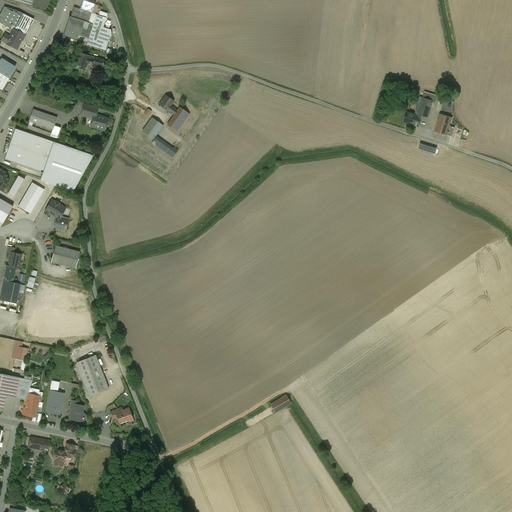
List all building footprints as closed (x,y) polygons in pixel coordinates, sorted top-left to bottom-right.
[(11,0),(32,5),(32,4),(48,9),(50,0),(11,0)] [(91,4),(83,1),(83,2),(84,2),(83,6),(82,6),(80,10),(92,13),(95,14),(98,6),(96,5),(91,4)] [(18,13),(13,11),(13,12),(4,7),(0,14),(0,20),(11,27),(12,25),(16,27),(14,30),(13,30),(14,31),(10,39),(5,36),(5,34),(1,41),(6,43),(17,49),(22,40),(23,40),(25,36),(23,35),(32,19),(23,14),(18,12),(18,13)] [(80,10),(74,7),(71,17),(69,17),(68,22),(66,21),(65,25),(66,26),(63,36),(87,44),(93,24),(89,23),(92,13),(80,10)] [(106,18),(96,15),(93,24),(87,44),(106,50),(111,35),(111,30),(103,27),(104,23),(106,18)] [(95,57),(80,53),(77,66),(79,67),(79,69),(85,71),(87,64),(92,65),(92,67),(98,69),(99,67),(105,69),(107,62),(104,61),(104,60),(95,57)] [(1,57),(0,59),(0,87),(2,89),(16,66),(1,57)] [(437,97),(424,93),(418,111),(416,110),(415,115),(406,112),(403,122),(419,126),(422,116),(428,117),(433,101),(435,102),(437,97)] [(173,101),(166,96),(159,105),(167,110),(174,115),(177,111),(170,106),(173,101)] [(453,102),(444,100),(442,107),(451,110),(453,102)] [(98,108),(89,105),(86,117),(93,119),(94,115),(96,115),(98,108)] [(174,115),(168,125),(176,131),(188,115),(179,108),(177,111),(174,115)] [(57,118),(33,110),(29,121),(53,129),(57,118)] [(451,118),(440,114),(435,131),(451,136),(454,128),(449,126),(451,118)] [(96,115),(94,115),(93,119),(90,126),(105,130),(108,119),(96,115)] [(152,120),(143,132),(152,139),(161,127),(152,120)] [(15,129),(4,159),(42,172),(43,172),(53,142),(15,129)] [(175,149),(159,137),(158,139),(155,136),(155,137),(151,142),(173,158),(178,151),(175,149)] [(42,172),(40,180),(72,193),(93,156),(53,142),(43,172),(42,172)] [(436,149),(423,145),(422,149),(435,154),(436,149)] [(2,170),(0,168),(0,189),(2,191),(8,181),(6,172),(2,170)] [(25,179),(18,175),(7,194),(14,198),(25,179)] [(32,182),(18,207),(31,213),(45,189),(32,182)] [(13,205),(0,197),(0,221),(3,223),(13,205)] [(59,203),(56,201),(55,202),(52,200),(44,213),(48,215),(49,213),(56,217),(56,216),(61,217),(61,215),(66,208),(59,204),(59,203)] [(61,217),(56,216),(56,217),(54,223),(55,223),(54,227),(58,228),(58,227),(65,229),(65,230),(68,219),(61,217)] [(80,252),(55,246),(51,262),(75,268),(80,252)] [(14,253),(11,252),(11,253),(8,266),(16,268),(18,268),(21,255),(14,253)] [(16,268),(8,266),(6,265),(3,280),(13,282),(16,268)] [(29,279),(35,281),(37,271),(31,269),(29,279)] [(13,282),(3,280),(0,295),(0,300),(16,304),(20,284),(13,282)] [(24,348),(19,347),(16,358),(22,360),(24,348)] [(95,355),(76,362),(89,396),(108,389),(95,355)] [(18,378),(0,373),(0,408),(2,409),(5,395),(14,397),(18,378)] [(18,378),(14,397),(27,400),(28,394),(28,393),(31,380),(18,378)] [(58,382),(52,381),(50,390),(45,412),(59,415),(64,393),(56,392),(58,382)] [(42,397),(28,394),(27,400),(27,402),(26,408),(24,408),(23,414),(34,417),(37,404),(40,405),(42,397)] [(286,395),(270,405),(275,413),(289,404),(291,403),(286,395)] [(83,406),(76,405),(76,402),(71,401),(70,408),(73,409),(72,414),(71,414),(70,415),(69,419),(76,420),(76,418),(86,420),(86,417),(85,414),(82,413),(83,406)] [(121,408),(110,412),(111,416),(116,414),(116,413),(122,411),(121,408)] [(122,411),(116,413),(116,414),(111,416),(113,419),(117,418),(119,422),(125,420),(129,421),(133,420),(128,409),(122,411)] [(50,441),(31,437),(29,447),(43,450),(43,451),(48,452),(50,441)] [(74,445),(66,444),(65,452),(64,452),(63,450),(59,450),(58,451),(55,450),(53,459),(55,459),(55,462),(56,462),(57,464),(57,465),(62,466),(63,461),(64,461),(64,458),(65,456),(71,458),(74,458),(76,451),(73,450),(74,445)] [(65,485),(60,489),(63,493),(64,493),(66,494),(68,492),(67,491),(69,489),(65,485)]
